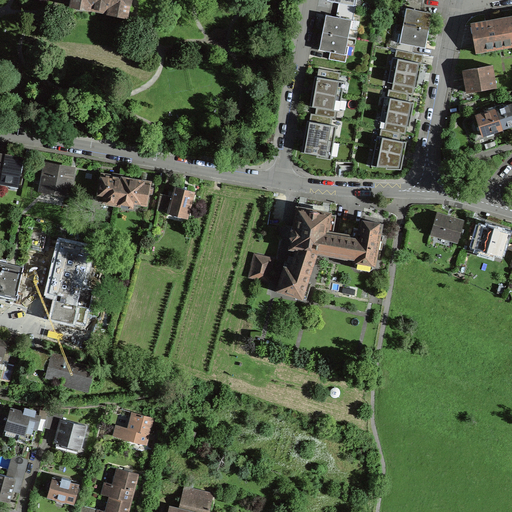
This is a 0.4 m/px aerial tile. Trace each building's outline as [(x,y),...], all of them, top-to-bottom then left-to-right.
[(59,0),(72,2),(72,5),(76,5),(77,8),(82,9),(85,7),(89,8),(89,7),(109,11),(109,12),(126,15),(129,3),(130,3),(130,0),(59,0)] [(354,0),(328,0),(333,1),(339,2),(338,9),(354,12),(355,5),(353,5),(354,0)] [(422,3),(406,0),(405,7),(407,8),(403,25),(428,30),(432,13),(427,12),(421,11),(422,3)] [(354,12),(338,9),(336,17),(331,16),(326,15),(323,32),(348,37),(351,20),(352,20),(354,12)] [(471,23),(476,52),(511,46),(511,40),(508,17),(490,20),(471,23)] [(398,42),(396,49),(412,52),(414,45),(420,46),(425,47),(428,30),(403,25),(400,42),(398,42)] [(325,50),(331,51),(329,59),(345,62),(346,54),(345,54),(348,37),(323,32),(319,49),(325,50)] [(422,64),(393,58),(387,88),(413,94),(414,87),(417,87),(422,64)] [(492,65),(463,70),(465,82),(467,92),(493,88),(492,79),(495,79),(492,65)] [(342,82),(315,77),(310,105),(338,109),(342,82)] [(409,127),(414,103),(385,97),(380,122),(385,123),(384,129),(405,133),(407,127),(409,127)] [(461,113),(478,109),(475,100),(460,104),(462,112),(461,112),(461,113)] [(511,103),(497,109),(503,128),(508,126),(511,125),(511,103)] [(488,133),(503,128),(497,109),(476,115),(476,114),(472,116),(475,124),(478,123),(482,135),(488,133)] [(336,126),(309,122),(304,153),(317,155),(316,158),(330,160),(336,126)] [(407,142),(377,136),(371,167),(377,167),(387,167),(386,169),(401,169),(407,142)] [(14,155),(14,158),(11,157),(5,156),(0,181),(19,184),(20,175),(23,175),(23,176),(28,177),(31,161),(23,159),(23,157),(14,155)] [(74,175),(70,174),(71,168),(56,166),(47,164),(43,187),(67,192),(69,181),(72,182),(74,175)] [(118,204),(122,178),(115,177),(102,174),(100,189),(98,190),(98,194),(100,197),(103,198),(103,202),(118,204)] [(128,178),(122,177),(122,178),(118,204),(132,207),(133,202),(139,203),(141,204),(142,204),(144,204),(146,204),(147,202),(147,201),(147,199),(147,198),(148,192),(152,193),(153,188),(149,187),(150,181),(128,178)] [(160,193),(157,210),(158,210),(158,209),(168,212),(169,209),(187,214),(187,213),(190,205),(191,205),(192,201),(190,197),(192,190),(185,188),(175,186),(172,196),(160,193)] [(284,266),(277,289),(302,297),(317,251),(355,258),(354,264),(357,268),(369,270),(373,268),(377,248),(382,249),(383,240),(378,239),(381,223),(362,220),(360,228),(354,227),(352,236),(333,233),(336,214),(313,210),(298,207),(295,226),(292,226),(290,238),(292,239),(291,247),(297,248),(290,268),(284,266)] [(447,216),(437,213),(431,234),(457,242),(464,221),(447,216)] [(56,297),(51,317),(73,322),(74,319),(83,322),(87,307),(89,307),(94,289),(81,286),(90,248),(61,241),(53,273),(23,266),(33,226),(15,221),(6,262),(0,260),(0,289),(17,294),(18,288),(56,297)] [(488,228),(480,225),(480,228),(477,227),(475,234),(478,235),(474,246),(482,249),(480,253),(491,256),(493,252),(500,254),(506,233),(499,231),(500,228),(494,227),(488,225),(488,228)] [(255,254),(253,265),(261,267),(264,257),(255,254)] [(268,280),(273,259),(264,257),(261,267),(259,278),(268,280)] [(0,359),(1,360),(1,359),(8,361),(12,346),(5,344),(6,341),(0,339),(0,359)] [(27,349),(23,363),(48,370),(46,376),(61,380),(61,383),(88,390),(94,368),(67,361),(68,357),(56,354),(52,353),(51,355),(27,349)] [(20,431),(17,440),(32,444),(37,424),(44,426),(47,413),(40,411),(39,416),(33,415),(33,413),(33,412),(32,411),(32,410),(28,409),(27,409),(26,410),(25,411),(25,412),(12,409),(7,428),(20,431)] [(132,440),(144,444),(146,436),(147,433),(149,434),(153,417),(132,411),(128,427),(116,424),(113,435),(132,440)] [(86,425),(61,419),(59,427),(55,441),(80,448),(86,425)] [(0,473),(0,497),(9,500),(13,483),(21,486),(29,459),(20,457),(15,477),(0,473)] [(105,481),(102,493),(110,495),(129,500),(131,492),(132,490),(134,490),(138,473),(123,469),(117,467),(113,484),(105,481)] [(59,499),(62,500),(64,500),(67,499),(74,501),(76,492),(78,492),(79,491),(80,489),(80,487),(77,486),(78,484),(70,482),(71,479),(62,477),(61,480),(53,478),(49,494),(55,496),(57,498),(59,499)] [(127,511),(131,500),(129,500),(110,495),(106,511),(80,504),(78,511),(127,511)] [(192,511),(208,511),(211,503),(181,495),(178,508),(192,511)]
